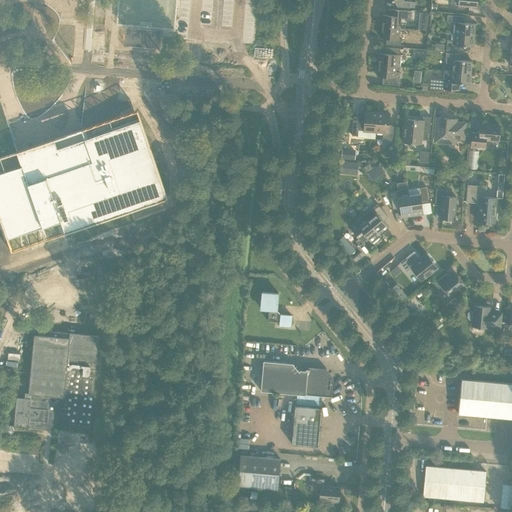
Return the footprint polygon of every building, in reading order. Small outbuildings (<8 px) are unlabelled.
[(403,0),(384,0),(398,1),(397,7),(410,8),(410,2),(403,1),(403,0)] [(445,9),(445,0),(437,0),(437,9),(445,9)] [(411,12),(389,10),(388,16),(382,15),(381,27),(400,28),(400,19),(410,20),(411,12)] [(455,34),(474,36),(475,24),(461,23),(462,17),(447,16),(447,22),(456,23),(455,34)] [(400,28),(381,27),(380,38),(386,39),(386,45),(400,46),(401,40),(399,40),(400,28)] [(474,36),(455,34),(454,41),(447,40),(446,51),(459,52),(459,46),(473,47),(474,36)] [(378,65),(396,67),(396,66),(400,66),(401,55),(400,55),(400,49),(385,48),(385,54),(379,54),(378,65)] [(451,71),(471,73),(472,62),(458,60),(458,54),(446,53),(445,59),(446,60),(446,61),(450,65),(452,65),(451,71)] [(396,67),(378,65),(377,76),(383,77),(382,84),(399,86),(400,73),(396,73),(396,67)] [(471,73),(451,71),(445,71),(444,81),(431,80),(430,89),(455,91),(456,83),(470,85),(471,73)] [(143,100),(156,109),(162,101),(148,91),(143,100)] [(376,132),(377,113),(365,112),(364,120),(359,119),(358,117),(354,117),(353,118),(351,136),(357,136),(358,131),(363,131),(376,132)] [(377,113),(376,132),(383,133),(382,141),(394,142),(395,128),(389,127),(390,114),(377,113)] [(422,117),(422,121),(408,120),(407,134),(404,133),(403,143),(421,144),(421,140),(429,141),(431,118),(422,117)] [(437,118),(436,131),(438,131),(438,142),(454,144),(454,138),(463,139),(465,124),(451,123),(452,119),(437,118)] [(0,145),(4,156),(0,157),(0,213),(8,238),(61,220),(65,232),(167,197),(140,119),(85,138),(82,129),(17,152),(12,137),(0,141),(0,145)] [(471,148),(485,149),(486,140),(498,141),(500,126),(480,124),(479,133),(472,132),(471,148)] [(342,149),(341,159),(354,160),(355,150),(342,149)] [(339,161),(337,173),(348,174),(349,162),(339,161)] [(369,164),(362,168),(365,173),(372,169),(369,164)] [(477,222),(494,223),(496,198),(485,197),(486,187),(467,185),(466,202),(479,203),(477,222)] [(339,186),(334,190),(339,196),(344,192),(339,186)] [(409,196),(412,216),(423,214),(422,204),(429,203),(426,187),(419,188),(420,195),(409,196)] [(440,218),(454,220),(456,197),(442,196),(443,190),(436,189),(434,206),(441,206),(440,218)] [(401,218),(412,216),(409,196),(408,190),(390,193),(393,208),(399,207),(401,218)] [(367,220),(380,236),(389,229),(382,221),(387,216),(377,204),(363,215),(367,220)] [(380,236),(367,220),(363,215),(355,223),(349,227),(360,240),(365,235),(371,243),(380,236)] [(343,236),(337,241),(344,251),(351,245),(343,236)] [(437,268),(426,255),(421,260),(414,251),(399,263),(406,272),(411,268),(421,281),(437,268)] [(464,285),(455,274),(451,278),(447,273),(434,284),(441,293),(444,290),(449,296),(464,285)] [(277,310),(278,294),(262,292),(260,309),(269,310),(268,322),(280,323),(280,326),(290,327),(292,316),(281,315),(277,310)] [(411,304),(408,300),(403,304),(407,308),(411,304)] [(489,313),(489,308),(474,306),(474,312),(472,312),(470,314),(470,318),(471,320),(473,320),(472,327),(487,328),(487,327),(499,328),(501,314),(489,313)] [(91,362),(92,334),(26,331),(23,397),(9,396),(8,426),(46,428),(47,409),(45,409),(45,404),(42,404),(42,395),(59,396),(61,361),(71,361),(91,362)] [(299,371),(293,364),(263,361),(261,391),(331,397),(329,397),(331,378),(325,371),(306,369),(306,370),(301,370),(299,371)] [(458,414),(511,418),(511,383),(461,379),(458,414)] [(292,444),(317,447),(321,409),(295,406),(292,444)] [(238,486),(278,489),(280,459),(240,456),(238,486)] [(424,486),(423,497),(483,502),(486,472),(426,466),(425,468),(424,486)] [(319,501),(338,503),(340,488),(323,487),(324,480),(312,479),(311,490),(320,491),(319,501)]
